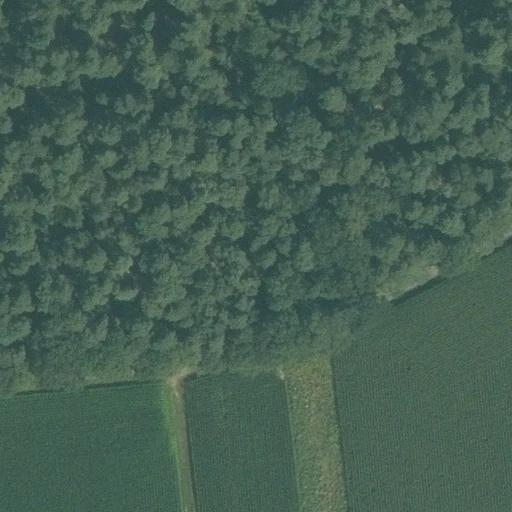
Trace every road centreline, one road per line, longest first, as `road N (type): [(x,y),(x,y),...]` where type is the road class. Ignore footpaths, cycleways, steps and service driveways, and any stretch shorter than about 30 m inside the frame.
road 1 (unclassified): [(511,237),(264,356),(0,386)]
road 2 (track): [(199,511),(189,366)]
